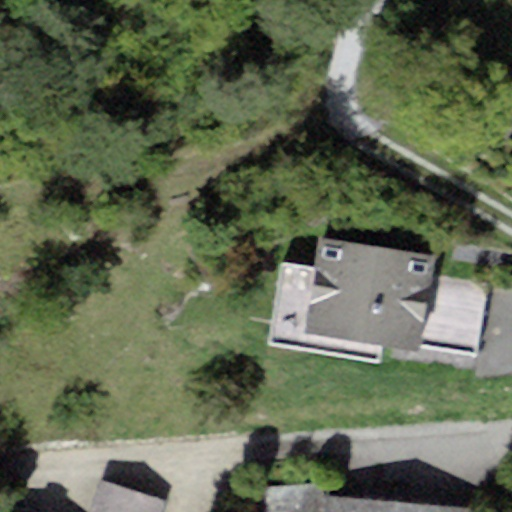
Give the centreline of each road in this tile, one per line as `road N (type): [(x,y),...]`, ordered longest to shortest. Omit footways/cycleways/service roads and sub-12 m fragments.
road 1 (track): [(511,442),(0,486)]
road 2 (track): [(372,0),(352,107),(511,220)]
